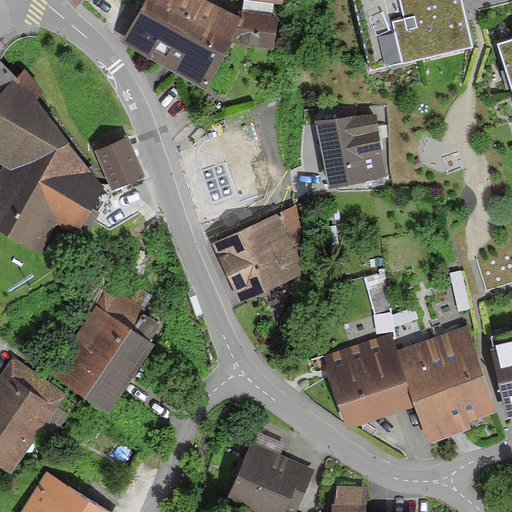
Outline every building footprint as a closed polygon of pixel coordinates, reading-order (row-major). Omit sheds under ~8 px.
[(65,0),(74,13),(87,0),(65,0)] [(242,18),(205,0),(145,0),(121,43),(163,66),(207,91),(233,42),(274,50),(278,18),(242,11),(242,18)] [(354,0),(353,0),(370,74),(402,66),(403,69),(473,53),(460,0),(354,0)] [(511,44),(497,50),(511,95),(511,44)] [(18,69),(0,53),(0,157),(5,160),(0,168),(0,224),(40,247),(57,220),(76,231),(78,227),(87,232),(101,205),(91,199),(103,181),(69,128),(71,128),(38,89),(45,84),(27,64),(18,69)] [(379,116),(317,119),(331,188),(364,184),(390,182),(379,116)] [(127,132),(98,145),(113,182),(143,170),(134,148),(127,132)] [(221,170),(256,162),(250,132),(215,140),(221,170)] [(301,205),(281,214),(297,248),(317,239),(301,205)] [(280,212),(213,242),(239,302),(307,272),(297,248),(281,214),(280,212)] [(109,284),(98,300),(150,335),(161,318),(109,284)] [(150,335),(98,300),(53,370),(110,407),(131,374),(155,337),(150,335)] [(468,322),(398,346),(416,398),(429,437),(460,427),(471,423),(468,414),(496,404),(468,322)] [(393,330),(325,353),(330,369),(348,421),(416,398),(398,346),(393,330)] [(511,336),(492,341),(508,410),(511,408),(511,336)] [(67,391),(15,353),(0,373),(0,459),(12,469),(44,425),(54,432),(69,412),(58,403),(67,391)] [(267,449),(281,455),(286,443),(259,431),(254,443),(267,449)] [(254,443),(251,441),(223,503),(241,511),(283,511),(285,508),(293,511),(296,511),(316,471),(281,455),(267,449),(254,443)] [(118,511),(46,468),(18,511),(118,511)] [(334,482),(333,505),(367,506),(368,483),(334,482)]
